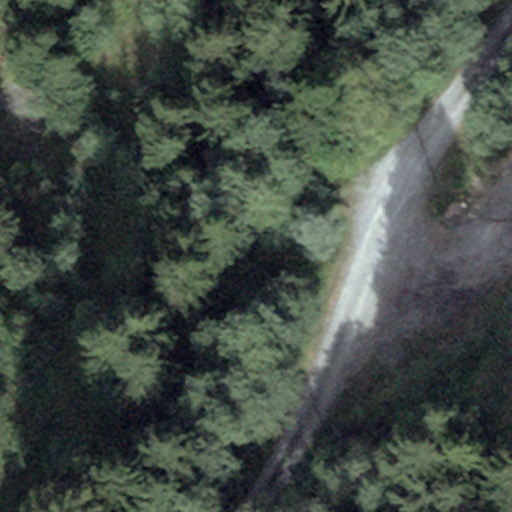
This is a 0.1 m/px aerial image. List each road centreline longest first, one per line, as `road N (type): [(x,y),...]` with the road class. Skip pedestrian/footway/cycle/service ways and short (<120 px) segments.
road 1 (track): [(407,174),(320,218),(177,389),(93,431),(50,421),(55,356),(124,167),(114,45),(127,0)]
road 2 (track): [(361,324),(407,174),(511,23)]
road 3 (track): [(247,511),(287,461),(361,324)]
road 4 (track): [(511,219),(464,282),(361,324)]
